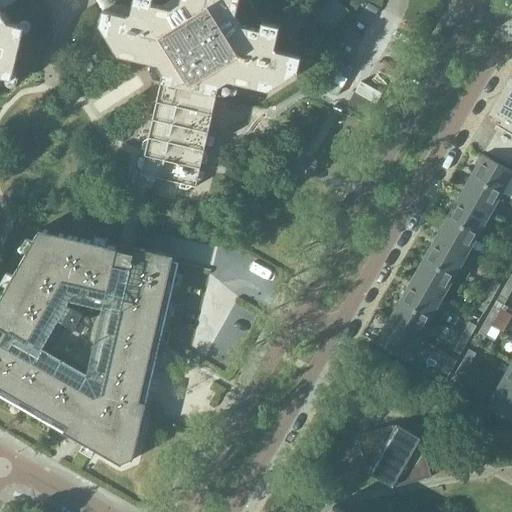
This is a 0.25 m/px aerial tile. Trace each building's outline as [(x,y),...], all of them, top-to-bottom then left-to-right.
[(118,55),(159,64),(164,73),(149,138),(143,142),(141,150),(146,151),(144,159),(139,157),(137,166),(141,172),(140,175),(143,176),(147,182),(155,184),(157,178),(180,184),(179,189),(187,191),(193,187),(196,188),(197,185),(203,181),(205,173),(200,172),(202,164),(207,166),(209,157),(205,151),(220,86),(228,81),(269,90),(298,72),(302,56),(278,51),(276,47),(281,26),(262,22),(248,0),(181,0),(180,3),(172,9),(153,4),(153,0),(134,0),(131,13),(128,16),(104,10),(100,25),(118,55)] [(0,77),(12,80),(24,27),(8,24),(1,12),(0,12),(0,77)] [(511,83),(508,81),(489,115),(501,123),(491,140),(511,152),(511,83)] [(511,152),(491,140),(485,151),(509,164),(511,159),(511,152)] [(471,176),(502,194),(511,176),(511,171),(483,155),(471,176)] [(471,176),(459,197),(491,214),(502,194),(471,176)] [(459,197),(447,218),(479,235),(491,214),(459,197)] [(447,218),(436,238),(467,256),(479,235),(447,218)] [(121,464),(132,460),(131,460),(133,461),(179,262),(172,260),(133,251),(133,253),(118,249),(118,248),(40,230),(0,298),(0,396),(121,466),(122,464),(121,464)] [(436,238),(424,259),(455,277),(467,256),(436,238)] [(508,272),(511,265),(511,255),(509,254),(501,268),(508,272)] [(424,259),(412,280),(443,298),(455,277),(424,259)] [(412,280),(400,301),(431,319),(443,298),(412,280)] [(500,285),(493,281),(485,295),(492,299),(500,285)] [(511,290),(511,282),(508,281),(501,295),(508,299),(511,290)] [(492,299),(485,295),(478,309),(485,313),(492,299)] [(388,322),(419,340),(431,319),(400,301),(388,322)] [(500,313),(493,309),(485,323),(492,327),(500,313)] [(419,340),(388,322),(376,344),(407,362),(419,340)] [(477,327),(470,323),(462,337),(469,341),(477,327)] [(492,327),(485,323),(477,336),(484,340),(492,327)] [(469,341),(462,337),(454,351),(461,355),(469,341)] [(476,354),(469,350),(461,364),(468,368),(476,354)] [(442,372),(449,376),(457,362),(450,358),(442,372)] [(468,368),(461,364),(453,378),(460,382),(468,368)] [(511,365),(499,386),(511,393),(511,365)] [(511,393),(499,386),(487,407),(511,421),(511,393)] [(396,487),(432,477),(422,442),(394,426),(358,435),(368,471),(396,487)]
